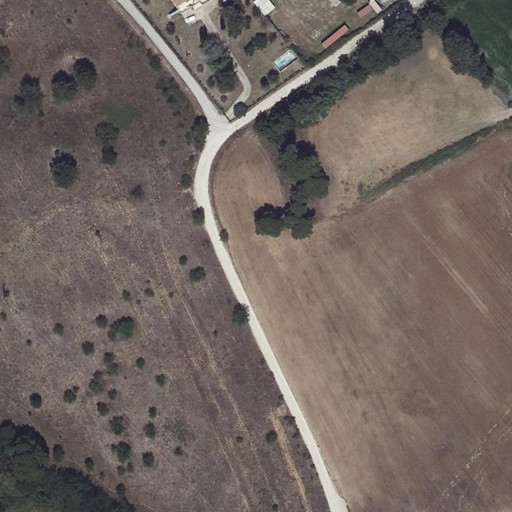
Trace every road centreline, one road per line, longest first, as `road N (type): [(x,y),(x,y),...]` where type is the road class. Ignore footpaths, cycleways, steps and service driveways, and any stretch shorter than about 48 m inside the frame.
road 1 (residential): [(219,135),(202,198),(341,511)]
road 2 (residential): [(219,135),(414,0)]
road 3 (residential): [(126,0),(216,116),(219,135)]
